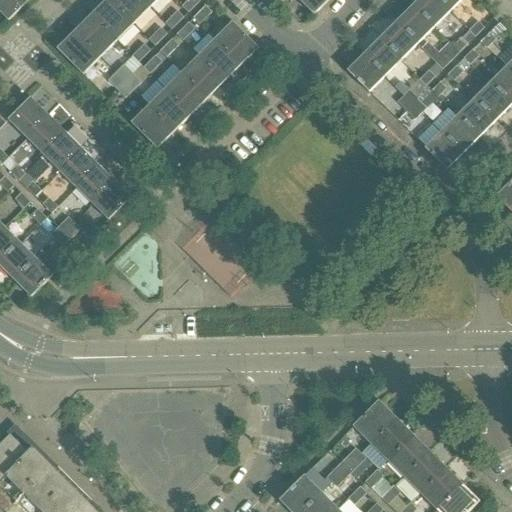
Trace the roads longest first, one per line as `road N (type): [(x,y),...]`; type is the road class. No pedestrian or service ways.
road 1 (residential): [(485,350),(487,313),(472,237),(300,56)]
road 2 (residential): [(271,354),(73,360),(30,352),(0,334)]
road 3 (residential): [(485,350),(271,354)]
road 4 (residential): [(225,511),(261,471),(269,446),(271,354)]
road 5 (residential): [(300,56),(188,174)]
road 6 (residential): [(511,475),(491,435),(485,350)]
